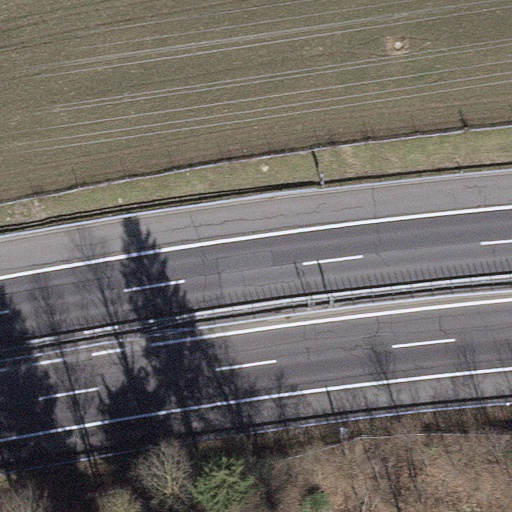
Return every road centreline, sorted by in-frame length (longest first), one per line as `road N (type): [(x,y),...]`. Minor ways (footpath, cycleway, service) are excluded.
road 1 (motorway): [(511,240),(177,281),(0,312)]
road 2 (motorway): [(0,409),(511,338)]
